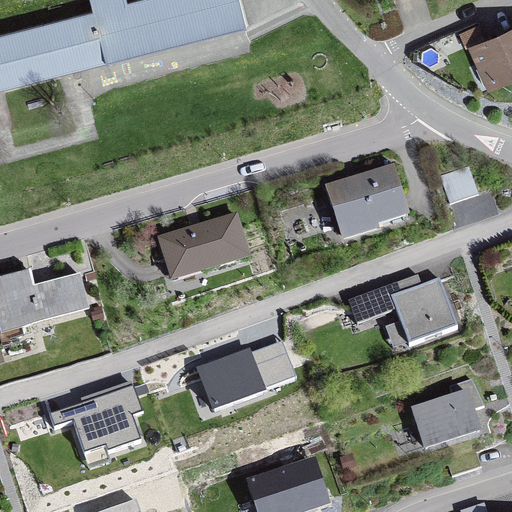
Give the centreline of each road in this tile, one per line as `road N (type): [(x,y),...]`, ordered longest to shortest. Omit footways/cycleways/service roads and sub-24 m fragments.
road 1 (residential): [(511,222),(0,398)]
road 2 (residential): [(0,250),(443,120)]
road 3 (residential): [(320,0),(399,90),(443,120)]
